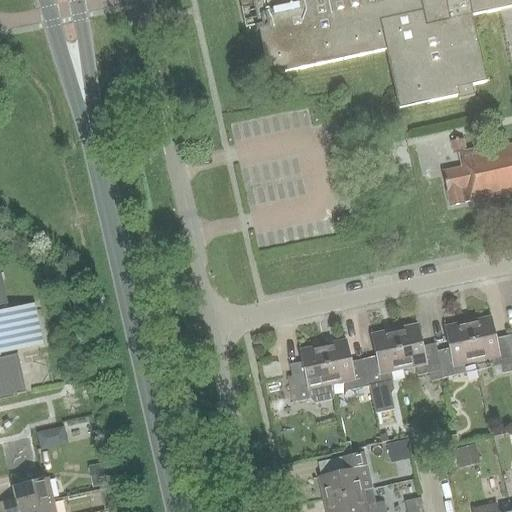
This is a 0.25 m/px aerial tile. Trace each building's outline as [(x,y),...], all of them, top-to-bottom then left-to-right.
[(486,82),(471,17),(498,11),(511,7),(511,0),(237,0),(244,29),(256,26),(268,77),(385,51),(398,110),(456,97),(457,100),(473,96),(471,86),(486,82)] [(449,207),(511,192),(511,144),(474,153),(473,149),(458,152),(461,168),(442,173),(449,207)] [(17,356),(0,359),(0,354),(43,345),(34,305),(0,312),(0,306),(7,305),(0,274),(0,399),(26,393),(17,356)] [(466,322),(475,362),(488,359),(490,369),(499,367),(501,374),(511,371),(511,357),(508,337),(494,340),(489,317),(466,322)] [(463,364),(475,362),(466,322),(460,323),(444,327),(449,349),(436,352),(441,379),(465,374),(463,364)] [(393,330),(402,371),(415,368),(417,377),(429,374),(430,381),(441,379),(436,352),(434,345),(422,348),(417,325),(393,330)] [(362,360),(368,388),(369,387),(375,415),(394,410),(390,395),(393,390),(390,373),(402,371),(393,330),(371,335),(376,357),(362,360)] [(333,396),(331,386),(343,383),(345,393),(368,388),(362,360),(350,363),(345,341),(322,346),(333,397),(333,396)] [(332,401),(333,397),(322,346),(300,351),(302,363),(288,366),(296,403),(309,400),(314,405),(332,401)] [(407,442),(386,446),(389,460),(410,456),(407,442)] [(476,455),(473,444),(453,449),(457,465),(462,464),(460,458),(476,455)] [(340,474),(317,479),(322,501),(371,490),(372,490),(363,454),(336,460),(340,474)] [(88,467),(92,489),(108,486),(103,464),(88,467)] [(0,503),(0,504),(1,511),(6,511),(52,501),(47,480),(12,488),(13,492),(15,500),(0,503)] [(363,492),(322,501),(324,508),(324,511),(385,511),(383,503),(374,505),(371,490),(363,492)] [(54,511),(52,501),(6,511),(54,511)]
